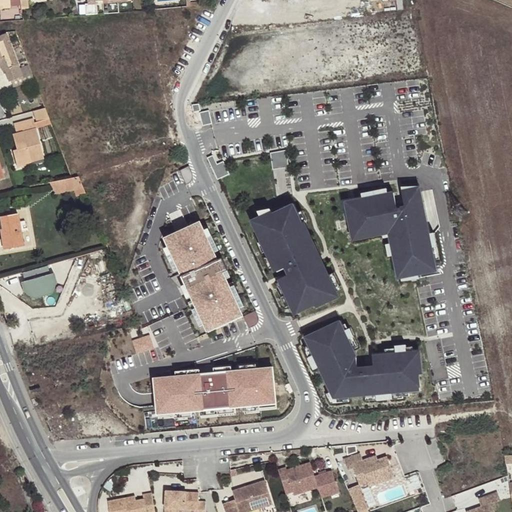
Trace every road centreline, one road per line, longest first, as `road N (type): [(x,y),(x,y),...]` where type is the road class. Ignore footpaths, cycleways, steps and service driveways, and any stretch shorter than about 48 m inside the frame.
road 1 (residential): [(229,0),(178,112),(310,400),(305,423),(268,447)]
road 2 (unknown): [(309,119),(378,115),(434,184),(473,386)]
road 3 (residential): [(268,447),(46,468)]
road 4 (residential): [(434,501),(412,433),(268,447)]
road 5 (unknown): [(279,333),(125,376)]
road 6 (unknown): [(209,184),(157,228),(154,253),(170,290)]
road 7 (unknown): [(184,131),(309,119)]
